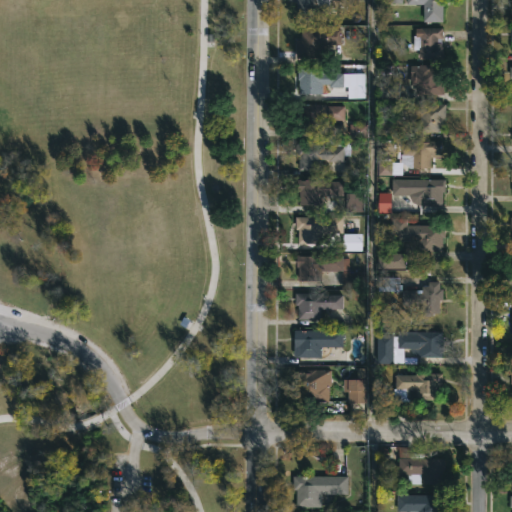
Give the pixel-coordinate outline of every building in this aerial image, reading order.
[(339,0),(329,1),(329,7),(317,7),(317,16),(311,16),(311,18),(296,17),(297,8),(295,8),(295,0),(339,0)] [(442,0),(442,2),(441,20),(422,20),(423,3),(406,3),(406,0),(442,0)] [(442,37),(442,59),(418,59),(418,52),(409,52),(409,37),(414,37),(414,28),(442,27),(442,37)] [(305,57),(295,57),(295,39),(300,39),(300,28),(341,28),(341,43),(322,43),(322,57),(305,57)] [(438,67),(437,76),(443,76),(443,94),(419,94),(419,85),(410,84),(410,75),(413,75),(414,64),(431,64),(431,67),(438,67)] [(308,67),(308,68),(323,68),(323,72),(341,73),(341,87),(328,87),(328,83),(321,83),(321,93),(297,93),(296,68),(308,67)] [(398,99),(398,83),(378,83),(379,100),(398,99)] [(442,132),(419,132),(419,103),(445,103),(444,119),(442,119),(442,132)] [(324,104),(324,106),(345,106),(345,121),(319,121),(319,132),(296,132),(296,104),(324,104)] [(366,124),(349,125),(349,139),(367,138),(366,124)] [(429,168),(401,167),(401,143),(411,143),(411,141),(440,140),(440,157),(429,157),(429,168)] [(349,142),(349,155),(342,155),(342,161),(320,159),(321,170),(297,170),(298,157),(294,157),(294,143),(324,143),(324,146),(329,146),(329,142),(349,142)] [(442,191),(442,206),(418,206),(418,194),(417,194),(417,197),(394,196),(394,194),(390,194),(390,178),(445,179),(445,191),(442,191)] [(324,179),(324,181),(343,181),(342,194),(351,194),(350,212),(338,212),(338,195),(321,195),(321,205),(298,204),(298,190),(296,190),(296,180),(324,179)] [(391,193),(378,192),(377,213),(390,213),(391,193)] [(363,212),(363,193),(346,194),(346,212),(363,212)] [(342,232),(321,232),(320,243),(297,242),(297,230),(294,230),(294,216),(342,218),(342,232)] [(406,218),(406,225),(444,225),(444,237),(441,237),(441,251),(423,251),(423,241),(391,240),(391,218),(406,218)] [(361,234),(343,233),(343,251),(361,251),(361,234)] [(404,268),(383,268),(383,253),(404,253),(404,268)] [(342,255),(342,258),(348,258),(348,272),(365,272),(365,289),(341,289),(341,270),(320,270),(320,280),(295,280),(295,255),(342,255)] [(399,278),(399,284),(401,284),(401,291),(375,291),(375,277),(399,278)] [(439,283),(439,288),(442,288),(442,301),(438,301),(439,314),(422,314),(422,306),(401,306),(401,290),(416,290),(416,293),(421,293),(421,286),(427,286),(427,282),(439,281),(439,283)] [(322,293),(348,295),(347,307),(320,308),(320,319),(297,319),(297,305),(294,305),(294,292),(322,293)] [(300,357),(293,357),(293,332),(296,332),(296,330),(342,330),(342,346),(319,346),(319,357),(300,357)] [(441,331),(441,336),(443,336),(441,357),(417,357),(410,351),(409,348),(397,348),(397,331),(441,331)] [(392,334),(392,348),(401,348),(401,363),(376,363),(376,334),(392,334)] [(330,382),(330,386),(328,385),(327,405),(297,404),(297,369),(330,370),(330,382)] [(400,372),(400,374),(441,373),(441,393),(416,393),(416,399),(395,397),(394,374),(400,372)] [(365,379),(365,402),(346,402),(346,391),(342,391),(342,379),(365,379)] [(410,446),(410,458),(444,458),(443,483),(420,483),(420,474),(407,474),(407,482),(399,482),(399,474),(390,474),(390,463),(397,463),(398,446),(410,446)] [(346,476),(346,493),(320,493),(320,507),(294,507),(294,492),(291,492),(291,476),(346,476)] [(441,508),(441,511),(408,511),(396,511),(396,495),(444,495),(444,508),(441,508)]
